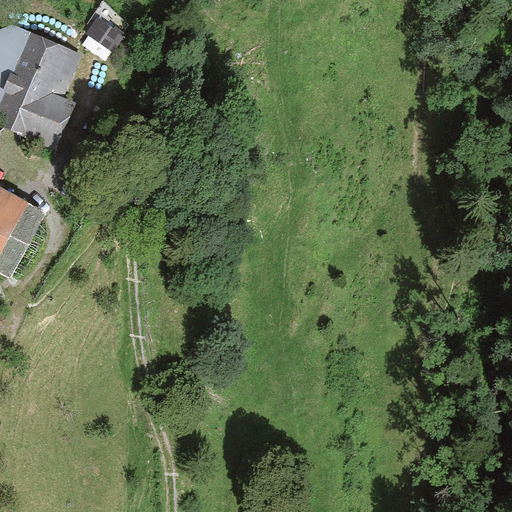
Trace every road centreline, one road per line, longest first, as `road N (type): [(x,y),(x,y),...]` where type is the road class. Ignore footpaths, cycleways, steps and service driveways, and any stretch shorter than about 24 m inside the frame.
road 1 (track): [(172,511),(131,268),(136,134),(147,30),(159,0)]
road 2 (track): [(428,126),(426,171),(444,262),(429,343),(432,414),(407,511)]
